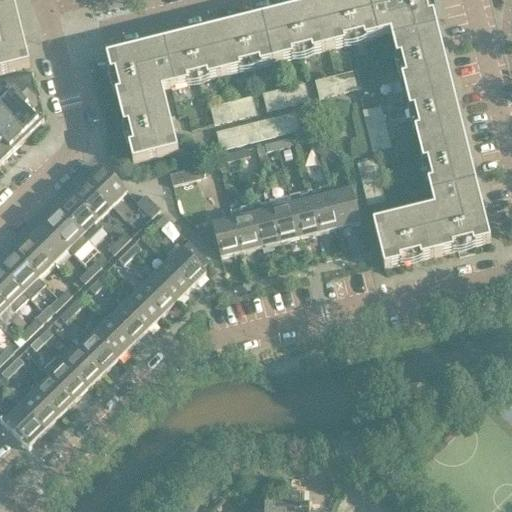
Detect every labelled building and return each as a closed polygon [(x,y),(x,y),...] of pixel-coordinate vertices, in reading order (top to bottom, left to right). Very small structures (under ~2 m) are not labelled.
[(0,0),(0,11),(15,8),(12,0),(0,0)] [(336,0),(337,2),(317,8),(329,53),(346,49),(344,44),(364,39),(365,44),(382,39),(379,28),(372,0),(336,0)] [(429,0),(372,0),(379,28),(387,26),(390,35),(389,36),(390,37),(392,45),(437,33),(429,0)] [(28,48),(24,35),(22,36),(15,8),(0,11),(0,76),(30,69),(25,49),(28,48)] [(285,15),(266,20),(277,66),(293,62),(292,57),(311,52),(312,57),(329,53),(317,8),(298,12),(297,10),(284,13),(285,15)] [(233,29),(213,34),(224,79),(241,75),(240,70),(259,65),(260,70),(277,66),(266,20),(246,25),(245,23),(232,26),(233,29)] [(437,33),(392,45),(396,62),(401,61),(406,80),(401,81),(405,97),(451,86),(446,67),(448,66),(445,53),(442,54),(437,33)] [(180,42),(159,47),(171,92),(188,88),(187,83),(206,78),(208,83),(224,79),(213,34),(193,39),(193,36),(180,39),(180,42)] [(171,92),(159,47),(106,60),(111,78),(115,77),(120,96),(115,97),(120,114),(165,102),(163,94),(171,92)] [(317,85),(321,101),(359,91),(355,75),(317,85)] [(5,85),(14,94),(0,108),(0,110),(28,140),(44,125),(40,120),(43,118),(38,101),(27,90),(25,80),(5,85)] [(451,86),(405,97),(410,114),(414,113),(419,132),(414,133),(419,150),(464,138),(459,119),(462,118),(458,105),(456,106),(451,86)] [(269,114),(306,105),(302,88),(264,98),(269,114)] [(254,118),(250,101),(212,111),(216,127),(254,118)] [(178,155),(173,135),(176,134),(172,121),(170,122),(165,102),(120,114),(124,130),(128,129),(133,148),(129,149),(133,167),(178,155)] [(28,140),(0,110),(0,142),(13,155),(28,140)] [(380,112),(364,116),(373,153),(390,149),(380,112)] [(223,152),(297,133),(293,117),(218,136),(223,152)] [(464,138),(419,150),(423,167),(427,165),(432,185),(428,186),(432,203),(477,192),(472,171),(475,171),(471,158),(469,158),(464,138)] [(0,167),(13,155),(0,142),(0,167)] [(288,142),(276,145),(278,153),(290,150),(288,142)] [(278,153),(276,145),(264,148),(266,156),(278,153)] [(311,152),(322,158),(326,152),(315,145),(311,152)] [(248,152),(236,155),(238,163),(250,160),(248,152)] [(336,158),(326,152),(322,158),(332,164),(336,158)] [(227,166),(238,163),(236,155),(225,158),(227,166)] [(375,165),(358,169),(368,207),(384,203),(375,165)] [(204,182),(201,170),(170,178),(173,189),(204,182)] [(103,171),(88,186),(112,210),(127,196),(103,171)] [(88,186),(73,200),(97,225),(112,210),(88,186)] [(340,232),(331,198),(329,189),(319,191),(320,195),(312,197),(311,193),(309,194),(320,237),(340,232)] [(477,192),(432,203),(434,211),(426,213),(438,258),(454,254),(453,250),(472,245),(473,250),(490,245),(477,192)] [(352,193),(331,198),(340,232),(361,226),(352,193)] [(320,237),(309,194),(308,194),(309,198),(300,200),(299,196),(290,198),(292,208),(300,242),(320,237)] [(156,209),(145,198),(137,207),(147,217),(156,209)] [(73,200),(58,214),(83,239),(97,225),(73,200)] [(281,247),(272,213),(273,213),(271,207),(261,209),(260,206),(250,209),(261,252),(281,247)] [(273,213),(272,213),(281,247),(300,242),(292,208),(273,213)] [(152,222),(160,214),(156,209),(147,217),(152,222)] [(261,252),(250,209),(241,211),(241,214),(231,216),(233,223),(241,256),(261,252)] [(421,263),(438,258),(426,213),(406,218),(406,215),(393,219),(393,221),(373,227),(384,272),(402,268),(400,263),(420,258),(421,263)] [(88,244),(83,239),(58,214),(44,228),(68,253),(74,259),(88,244)] [(170,224),(165,218),(156,226),(162,232),(170,224)] [(220,262),(241,256),(233,223),(212,228),(220,262)] [(44,228),(29,243),(53,267),(68,253),(44,228)] [(125,236),(117,245),(122,251),(131,242),(125,236)] [(29,243),(14,257),(39,282),(53,267),(29,243)] [(122,251),(117,245),(108,253),(114,259),(122,251)] [(189,245),(167,267),(191,291),(206,277),(202,272),(209,265),(189,245)] [(135,247),(126,255),(132,261),(141,252),(135,247)] [(124,269),(132,261),(126,255),(118,263),(124,269)] [(14,257),(0,271),(24,296),(39,282),(14,257)] [(96,265),(88,273),(93,279),(102,271),(96,265)] [(191,291),(167,267),(152,281),(176,306),(191,291)] [(29,302),(24,296),(0,271),(0,300),(9,310),(15,316),(29,302)] [(93,279),(88,273),(79,282),(85,287),(93,279)] [(106,275),(98,283),(103,289),(112,281),(106,275)] [(176,306),(152,281),(137,295),(162,320),(176,306)] [(103,289),(98,283),(89,292),(94,297),(103,289)] [(67,294),(58,302),(64,308),(72,299),(67,294)] [(162,320),(137,295),(130,302),(125,296),(118,303),(123,309),(147,334),(162,320)] [(0,300),(0,319),(9,310),(0,300)] [(55,316),(64,308),(58,302),(50,310),(55,316)] [(77,304),(68,312),(74,318),(82,309),(77,304)] [(147,334),(123,309),(108,324),(132,348),(147,334)] [(65,326),(74,318),(68,312),(59,320),(65,326)] [(37,322),(29,331),(34,336),(43,328),(37,322)] [(132,348),(108,324),(94,338),(118,363),(132,348)] [(26,345),(34,336),(29,331),(20,339),(26,345)] [(47,332),(39,341),(44,346),(53,338),(47,332)] [(118,363),(94,338),(79,352),(103,377),(118,363)] [(44,346),(39,341),(30,349),(36,355),(44,346)] [(8,351),(0,358),(0,359),(5,365),(14,356),(8,351)] [(103,377),(79,352),(64,367),(88,391),(103,377)] [(88,391),(64,367),(57,360),(43,374),(50,381),(74,406),(88,391)] [(18,361),(10,369),(15,375),(24,366),(18,361)] [(15,375),(10,369),(1,377),(7,383),(15,375)] [(74,406),(50,381),(42,389),(38,384),(31,391),(59,420),(74,406)] [(59,420),(31,391),(29,389),(15,404),(20,410),(20,409),(44,434),(59,420)] [(20,409),(20,410),(5,424),(29,449),(44,434),(20,409)] [(264,511),(286,511),(287,495),(279,495),(279,509),(265,509),(264,511)] [(295,495),(287,495),(286,511),(309,511),(309,510),(295,509),(295,495)]
